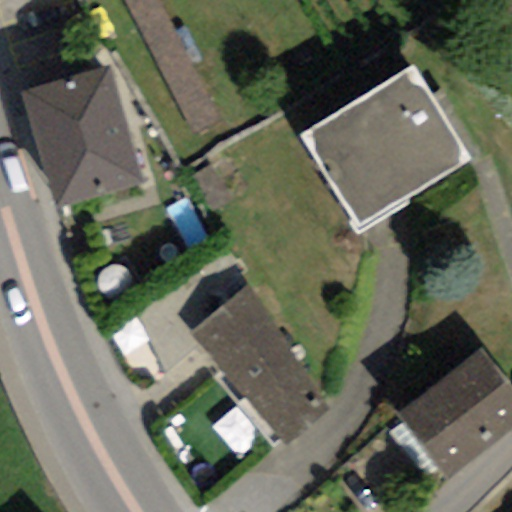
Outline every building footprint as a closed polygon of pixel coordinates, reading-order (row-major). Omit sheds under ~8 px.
[(511,0),(493,16),(511,38),(511,0)] [(22,68),(55,198),(140,176),(107,46),(22,68)] [(409,52),(300,121),(358,212),(467,143),(409,52)] [(246,282),(186,323),(270,444),(330,403),(246,282)] [(445,471),(511,419),(511,381),(480,341),(395,406),(404,418),(388,431),(418,469),(434,456),(445,471)]
